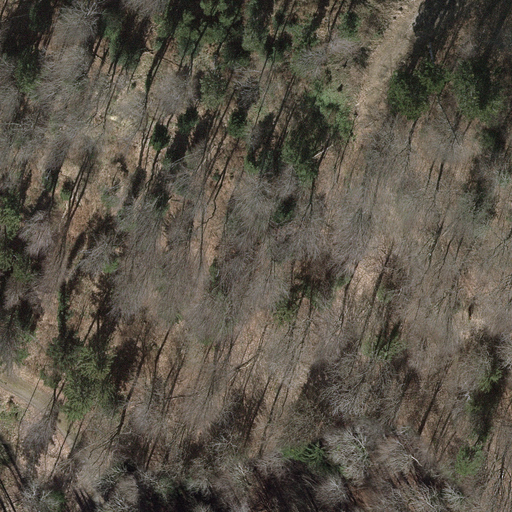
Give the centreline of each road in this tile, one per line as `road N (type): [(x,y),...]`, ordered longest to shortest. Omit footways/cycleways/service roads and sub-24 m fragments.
road 1 (track): [(487,0),(404,60),(371,131),(507,337),(511,370)]
road 2 (track): [(104,511),(62,409),(0,364)]
